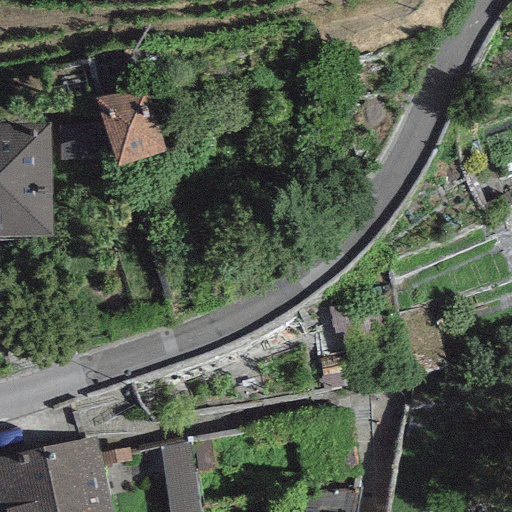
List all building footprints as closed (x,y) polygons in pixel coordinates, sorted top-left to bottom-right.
[(148,94),(97,111),(117,170),(168,153),(148,94)] [(48,130),(0,130),(0,238),(51,237),(50,187),(48,130)] [(422,288),(328,310),(340,366),(387,356),(398,385),(445,369),(431,321),(422,288)] [(199,361),(166,372),(172,387),(309,337),(294,313),(280,323),(245,342),(199,361)] [(110,511),(93,438),(0,459),(0,511),(110,511)] [(203,511),(200,458),(174,459),(177,511),(203,511)] [(357,511),(360,493),(267,495),(264,511),(357,511)]
